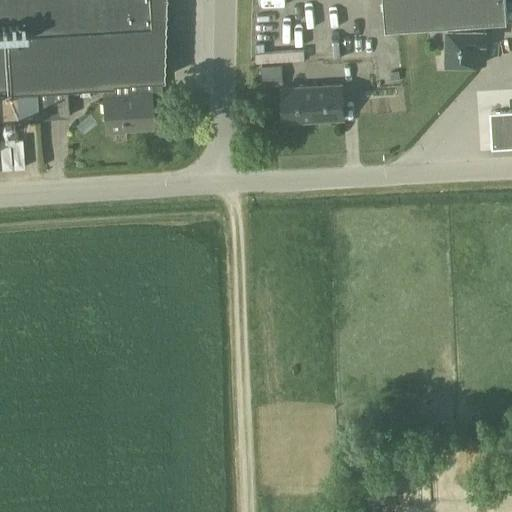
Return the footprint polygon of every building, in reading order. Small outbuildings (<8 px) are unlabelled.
[(102,81),(155,78),(162,78),(164,0),(0,0),(0,87),(9,87),(9,90),(35,89),(35,91),(0,93),(0,111),(0,119),(36,117),(37,118),(69,116),(67,87),(103,85),(102,81)] [(485,21),(508,20),(506,0),(382,0),(385,28),(448,24),(447,60),(485,60),(485,21)] [(102,81),(103,85),(105,130),(152,127),(150,94),(156,94),(155,78),(102,81)] [(284,122),(345,118),(343,84),(282,87),(284,122)] [(511,107),(490,109),(492,146),(511,144),(511,107)]
